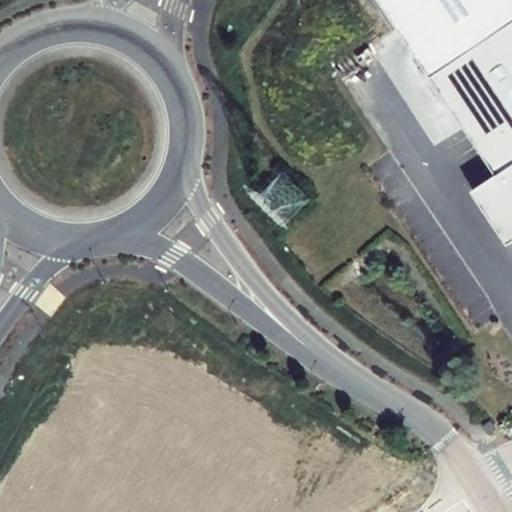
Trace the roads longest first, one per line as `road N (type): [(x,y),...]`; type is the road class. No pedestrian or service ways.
road 1 (secondary): [(291,334),(431,425),(476,488)]
road 2 (secondary): [(291,334),(212,221),(189,148)]
road 3 (secondary): [(121,235),(164,250),(291,334)]
road 4 (secondary): [(169,68),(120,30),(58,25)]
